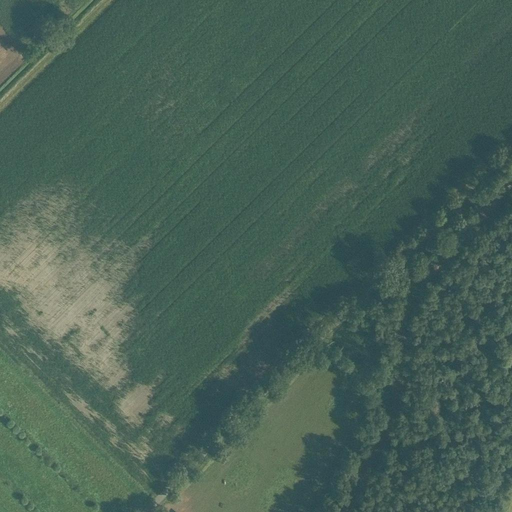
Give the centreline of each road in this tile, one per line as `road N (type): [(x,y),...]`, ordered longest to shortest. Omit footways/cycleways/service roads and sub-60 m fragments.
road 1 (unclassified): [(511,142),(138,511)]
road 2 (unknown): [(348,511),(399,392),(412,301),(443,252),(511,181)]
